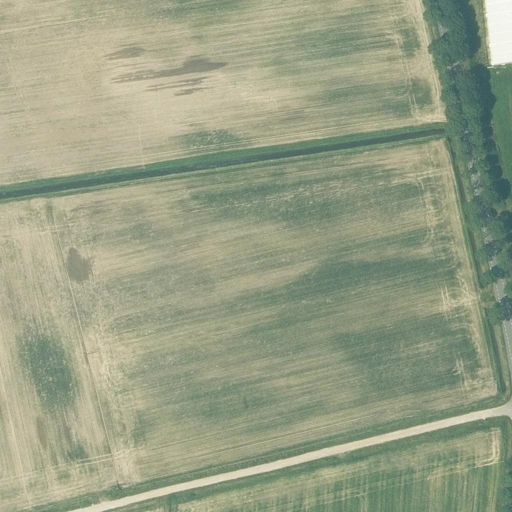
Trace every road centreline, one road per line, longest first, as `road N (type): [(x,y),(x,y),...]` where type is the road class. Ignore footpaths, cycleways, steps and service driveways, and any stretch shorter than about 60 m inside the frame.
road 1 (track): [(511,407),(78,511)]
road 2 (tertiary): [(511,343),(438,0)]
